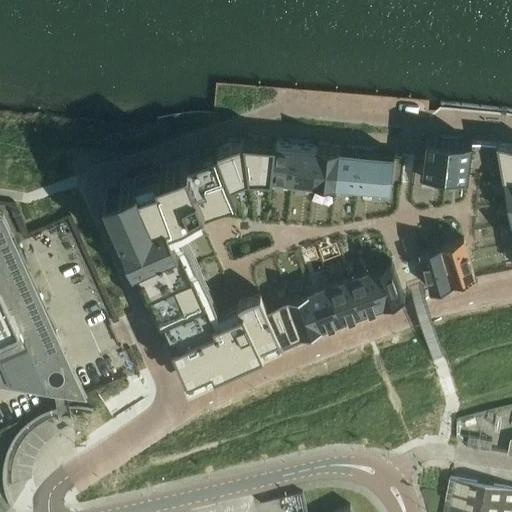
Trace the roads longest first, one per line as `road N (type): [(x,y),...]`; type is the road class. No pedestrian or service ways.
road 1 (residential): [(186,411),(337,342),(511,287)]
road 2 (tertiary): [(129,511),(324,466),(363,468),(383,479)]
road 3 (residential): [(43,511),(55,483),(186,411)]
road 4 (unclassified): [(511,464),(434,454),(383,479)]
